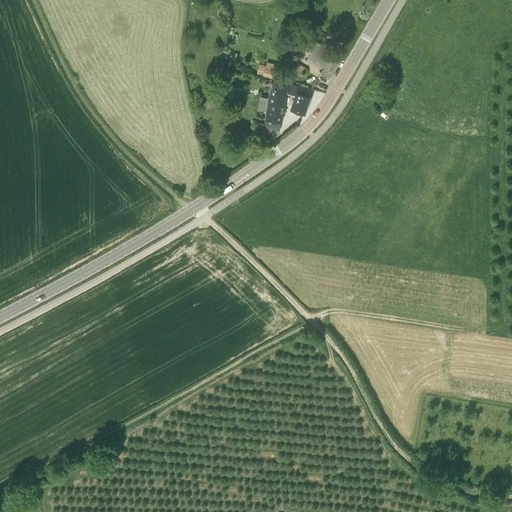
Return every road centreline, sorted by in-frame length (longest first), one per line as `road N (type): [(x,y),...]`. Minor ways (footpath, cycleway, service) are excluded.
road 1 (tertiary): [(0,317),(166,225),(290,142),(321,112),(389,0)]
road 2 (track): [(511,495),(460,488),(412,463),(313,323)]
road 3 (track): [(32,0),(91,111),(190,209)]
road 4 (track): [(313,323),(128,425)]
road 5 (track): [(313,323),(204,217)]
